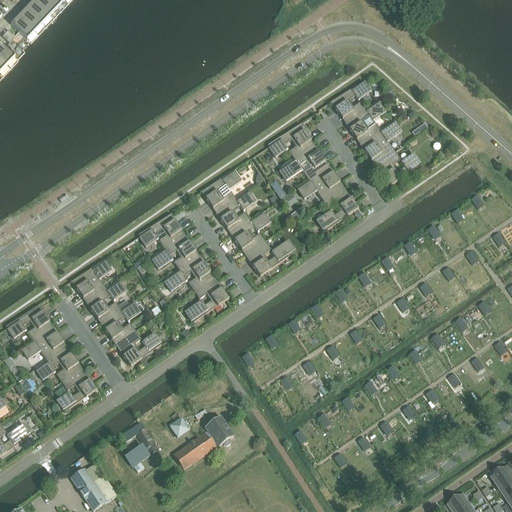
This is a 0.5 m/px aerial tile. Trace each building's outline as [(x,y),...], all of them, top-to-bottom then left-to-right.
[(57,10),(46,0),(35,0),(33,3),(49,18),(57,10)] [(64,2),(61,0),(46,0),(57,10),(64,2)] [(49,18),(33,3),(25,10),(42,26),(49,18)] [(42,26),(25,10),(18,18),(34,34),(42,26)] [(34,34),(18,18),(10,26),(27,42),(34,34)] [(12,42),(15,39),(8,32),(5,36),(12,42)] [(12,42),(5,36),(2,39),(9,45),(12,42)] [(15,59),(5,49),(0,45),(0,60),(7,67),(15,59)] [(353,109),(348,102),(355,98),(358,102),(359,102),(359,101),(369,94),(364,85),(363,86),(362,84),(330,105),(331,105),(345,126),(365,112),(360,104),(353,109)] [(394,103),(397,98),(392,94),(387,97),(394,103)] [(360,147),(380,133),(374,125),(367,130),(363,123),(369,119),(372,123),(373,122),(384,114),(378,106),(378,107),(376,105),(365,112),(345,126),(360,147)] [(374,168),(394,154),(387,144),(388,143),(401,134),(395,126),(392,128),(390,125),(380,133),(360,147),(374,168)] [(275,159),(286,151),(286,152),(287,151),(284,146),(291,142),(295,148),(288,153),(294,161),(314,147),(300,127),(301,127),(300,126),(267,147),(268,148),(268,147),(269,149),(270,150),(269,151),(275,159)] [(286,182),(300,172),(301,173),(302,172),(299,167),(305,163),(310,169),(303,174),(308,182),(328,168),(314,147),(294,161),(283,169),(279,172),(286,182)] [(390,188),(420,168),(418,165),(419,164),(413,156),(402,164),(402,163),(401,164),(404,169),(397,173),(393,167),(400,162),(394,154),(374,168),(386,185),(389,189),(390,188)] [(304,201),(315,193),(315,194),(316,193),(323,204),(343,189),(328,168),(308,182),(298,190),(299,192),(298,193),(304,201)] [(224,198),(219,192),(226,187),(229,192),(230,191),(240,183),(235,175),(234,176),(232,173),(200,194),(200,195),(201,194),(216,216),(236,202),(231,193),(224,198)] [(325,233),(357,211),(358,211),(355,207),(343,189),(323,204),(328,211),(335,206),(340,213),(333,217),(330,213),(329,214),(317,223),(322,232),(323,231),(325,233)] [(230,237),(251,222),(245,214),(238,219),(233,213),(240,208),(243,213),(244,212),(244,211),(255,204),(249,196),(247,194),(236,202),(216,216),(230,237)] [(278,203),(275,198),(270,202),(273,206),(278,203)] [(478,198),(472,202),(475,206),(481,202),(478,198)] [(457,212),(451,216),(454,221),(460,216),(457,212)] [(301,219),(297,213),(291,217),(295,223),(301,219)] [(245,258),(265,244),(260,235),(252,240),(248,234),(254,229),(258,234),(259,233),(259,232),(269,225),(264,217),(263,217),(261,215),(251,222),(230,237),(245,258)] [(145,249),(156,241),(157,242),(158,241),(155,236),(161,232),(166,238),(159,243),(164,251),(185,237),(170,217),(171,217),(171,216),(138,237),(138,238),(139,237),(140,239),(141,240),(140,241),(145,249)] [(293,222),(289,217),(285,220),(288,225),(293,222)] [(434,228),(428,232),(431,237),(437,233),(434,228)] [(499,235),(493,239),(496,244),(503,240),(499,235)] [(160,270),(171,262),(171,263),(172,262),(169,257),(176,253),(180,259),(173,264),(179,272),(199,258),(185,237),(164,251),(154,259),(155,261),(154,262),(160,270)] [(261,278),(295,254),(288,243),(273,253),(272,254),(275,258),(268,263),(264,256),(271,251),(265,244),(245,258),(257,275),(260,279),(261,278)] [(411,244),(404,248),(408,253),(414,249),(411,244)] [(473,254),(466,258),(470,263),(476,258),(473,254)] [(170,293),(185,283),(186,284),(187,283),(184,278),(190,274),(195,280),(188,285),(193,293),(214,279),(199,258),(179,272),(164,283),(166,285),(165,286),(170,293)] [(387,259),(381,264),(385,269),(391,264),(387,259)] [(107,292),(100,282),(100,281),(111,273),(105,265),(105,266),(103,263),(70,284),(71,285),(71,284),(86,306),(107,292)] [(147,273),(143,267),(138,271),(142,276),(147,273)] [(449,270),(443,274),(446,279),(452,275),(449,270)] [(365,275),(358,279),(362,284),(368,280),(365,275)] [(194,324),(215,310),(227,301),(228,300),(226,297),(214,279),(193,293),(199,301),(206,296),(210,303),(204,307),(201,303),(200,304),(186,314),(192,322),(193,322),(194,324)] [(101,327),(121,312),(116,304),(109,309),(104,303),(110,298),(114,303),(115,302),(115,301),(125,294),(120,286),(119,286),(117,284),(107,292),(86,306),(101,327)] [(426,285),(420,290),(423,294),(429,290),(426,285)] [(341,291),(335,295),(338,300),(345,295),(341,291)] [(402,300),(396,305),(400,310),(406,305),(402,300)] [(485,304),(479,308),(482,313),(489,309),(485,304)] [(115,347),(136,333),(130,325),(123,330),(118,324),(125,319),(128,324),(129,323),(129,322),(140,315),(134,307),(132,305),(121,312),(101,327),(115,347)] [(14,341),(24,333),(25,334),(26,333),(23,328),(29,324),(34,330),(27,335),(32,343),(53,329),(38,308),(39,308),(39,307),(6,329),(7,329),(8,330),(9,332),(8,333),(14,341)] [(317,307),(311,311),(314,316),(320,312),(317,307)] [(379,317),(373,321),(376,326),(382,321),(379,317)] [(462,320),(456,325),(459,330),(465,325),(462,320)] [(294,322),(288,326),(291,331),(298,327),(294,322)] [(28,361),(39,354),(40,354),(47,364),(67,350),(53,329),(32,343),(22,351),(23,353),(22,353),(28,361)] [(190,336),(187,331),(182,334),(185,340),(190,336)] [(356,332),(350,336),(353,341),(359,337),(356,332)] [(131,368),(161,347),(159,344),(160,344),(155,336),(144,343),(143,343),(142,344),(145,348),(139,353),(134,346),(141,341),(136,333),(115,347),(127,365),(130,368),(131,368)] [(272,337),(266,342),(269,346),(275,342),(272,337)] [(439,337),(433,341),(436,346),(442,342),(439,337)] [(501,344),(495,348),(498,353),(504,349),(501,344)] [(333,348),(326,352),(330,357),(336,353),(333,348)] [(42,382),(53,375),(54,375),(55,374),(52,370),(58,365),(63,372),(56,377),(61,385),(82,371),(67,350),(47,364),(36,371),(38,374),(37,374),(42,382)] [(416,353),(410,357),(413,362),(419,358),(416,353)] [(249,356),(242,360),(246,365),(252,360),(249,356)] [(14,367),(10,360),(4,363),(9,370),(14,367)] [(478,360),(472,364),(475,369),(481,365),(478,360)] [(309,364),(303,368),(306,373),(312,369),(309,364)] [(393,369),(387,373),(390,378),(397,374),(393,369)] [(65,413),(95,393),(96,392),(93,388),(94,388),(82,371),(61,385),(67,393),(74,388),(79,394),(72,399),(69,394),(68,395),(68,396),(57,403),(63,411),(65,413)] [(455,376),(449,380),(452,385),(458,381),(455,376)] [(287,379),(280,383),(284,388),(290,384),(287,379)] [(371,384),(365,388),(368,393),(374,389),(371,384)] [(24,395),(18,387),(15,390),(20,398),(24,395)] [(432,392),(426,396),(429,401),(435,397),(432,392)] [(348,400),(342,405),(345,410),(352,405),(348,400)] [(40,410),(35,403),(31,406),(36,413),(40,410)] [(409,408),(403,412),(406,417),(412,413),(409,408)] [(325,417),(319,421),(322,426),(329,422),(325,417)] [(233,438),(220,419),(205,430),(218,449),(222,446),(224,448),(226,448),(230,445),(231,443),(229,441),(233,438)] [(189,431),(182,421),(170,429),(177,439),(189,431)] [(386,424),(380,428),(383,433),(390,429),(386,424)] [(158,452),(141,425),(119,439),(122,445),(136,436),(150,458),(158,452)] [(0,458),(30,438),(23,427),(9,437),(8,436),(7,437),(10,442),(4,446),(0,441),(0,438),(6,435),(1,427),(0,427),(0,458)] [(47,436),(44,431),(37,436),(41,441),(47,436)] [(302,434),(296,439),(299,444),(306,439),(302,434)] [(183,472),(216,449),(206,435),(173,457),(183,472)] [(364,439),(358,444),(361,448),(367,444),(364,439)] [(133,470),(150,458),(143,448),(126,459),(133,470)] [(340,456),(334,460),(338,465),(344,461),(340,456)] [(117,497),(95,466),(85,473),(84,471),(71,480),(91,511),(95,511),(107,505),(106,504),(117,497)] [(497,487),(511,477),(506,469),(491,478),(497,487)] [(503,496),(511,489),(511,477),(497,487),(503,496)] [(509,504),(511,501),(511,489),(503,496),(509,504)] [(451,511),(457,511),(468,505),(462,496),(448,506),(451,511)]
